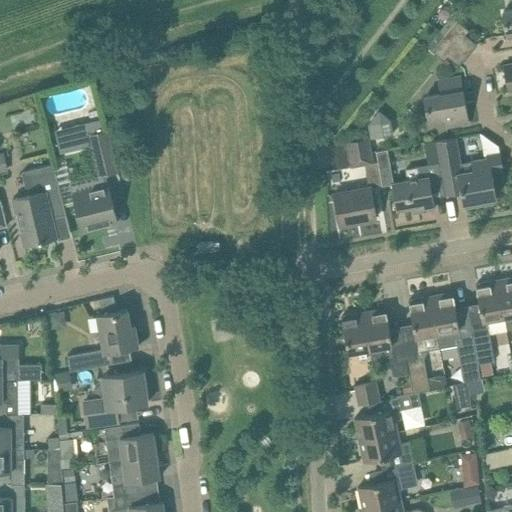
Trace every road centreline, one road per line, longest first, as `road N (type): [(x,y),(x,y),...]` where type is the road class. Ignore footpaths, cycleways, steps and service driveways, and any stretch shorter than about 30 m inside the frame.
road 1 (residential): [(318,511),(304,275),(511,236)]
road 2 (track): [(304,275),(287,0)]
road 3 (residential): [(197,511),(166,297),(150,277)]
road 4 (track): [(211,0),(0,72)]
road 5 (residential): [(0,305),(127,273),(150,277)]
